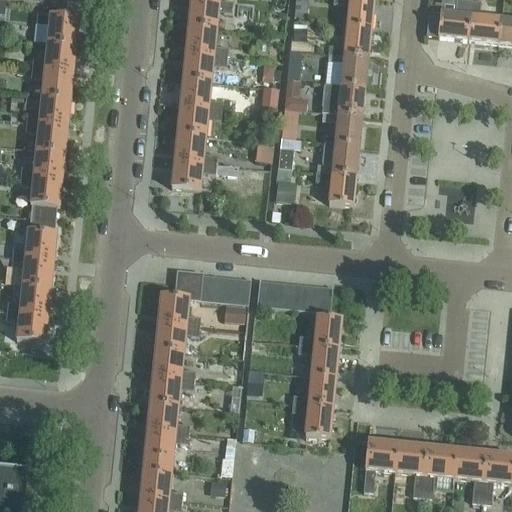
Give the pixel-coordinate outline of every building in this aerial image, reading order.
[(282,0),(282,8),(292,9),(292,0),(282,0)] [(373,3),(339,0),(333,0),(333,7),(349,8),(346,30),(370,33),(373,3)] [(188,29),(216,32),(218,15),(224,15),(223,18),(229,18),(230,6),(191,2),(190,5),(193,6),(192,13),(190,13),(188,29)] [(468,45),(472,6),(464,5),(462,20),(440,18),(438,42),(468,45)] [(480,7),(472,6),(468,45),(498,48),(500,24),(478,22),(480,7)] [(295,7),(294,20),(306,21),(307,8),(295,7)] [(47,46),(75,49),(76,32),(75,32),(75,25),(77,25),(78,22),(37,18),(36,30),(42,31),(42,28),(49,29),(47,46)] [(511,25),(500,24),(498,48),(511,49),(511,25)] [(185,57),(225,61),(226,50),(221,49),(220,51),(214,51),(216,32),(188,29),(186,48),(188,48),(188,56),(185,55),(185,57)] [(293,29),(291,47),(301,48),(303,30),(293,29)] [(370,33),(346,30),(344,52),(328,51),(327,59),(367,63),(370,33)] [(32,73),(72,77),(72,74),(70,74),(71,67),(73,67),(75,49),(47,46),(45,65),(38,65),(39,62),(33,62),(33,64),(26,64),(25,72),(32,73)] [(290,56),(287,84),(298,85),(301,57),(290,56)] [(184,67),(182,84),(211,87),(212,69),(218,70),(218,72),(224,72),(225,61),(185,57),(185,60),(187,60),(187,67),(184,67)] [(367,63),(327,59),(326,67),(343,68),(341,90),(364,92),(367,63)] [(41,100),(69,103),(71,86),(69,86),(70,79),(72,79),(72,77),(32,73),(31,84),(36,84),(37,81),(43,82),(41,100)] [(248,81),(247,101),(264,101),(265,81),(248,81)] [(211,87),(182,84),(181,101),(183,101),(182,109),(180,108),(180,111),(220,115),(221,103),(215,102),(215,105),(209,104),(211,87)] [(364,92),(341,90),(338,111),(322,109),(322,117),(361,121),(364,92)] [(27,115),(26,126),(66,130),(66,128),(65,128),(66,120),(67,120),(69,103),(41,100),(39,119),(33,118),(33,116),(27,115)] [(220,115),(180,111),(179,113),(182,113),(181,120),(179,120),(177,138),(205,141),(207,122),(213,123),(213,125),(219,126),(220,115)] [(282,116),(280,143),(296,144),(298,118),(282,116)] [(361,121),(322,117),(310,116),(309,124),(337,127),(334,149),(358,151),(361,121)] [(66,130),(26,126),(25,138),(31,139),(31,136),(37,136),(36,154),(63,157),(65,140),(64,140),(64,133),(66,133),(66,130)] [(205,141),(177,138),(175,155),(177,155),(177,162),(175,162),(174,164),(214,168),(215,157),(210,156),(209,159),(203,158),(205,141)] [(358,151),(334,149),(322,147),(320,169),(316,169),(316,176),(355,180),(358,151)] [(255,166),(271,168),(273,151),(257,149),(255,166)] [(280,153),(278,173),(292,174),(293,155),(280,153)] [(63,157),(36,154),(34,173),(27,172),(28,170),(22,169),(21,180),(61,184),(61,181),(59,182),(60,174),(62,175),(63,157)] [(214,168),(174,164),(174,167),(176,167),(176,174),(173,174),(172,192),(200,195),(201,176),(207,176),(207,179),(213,179),(214,168)] [(232,182),(250,187),(254,172),(236,168),(232,182)] [(355,180),(316,176),(315,184),(331,186),(328,208),(352,211),(355,180)] [(278,179),(275,208),(294,210),(297,187),(290,186),(290,181),(278,179)] [(61,184),(21,180),(19,192),(25,192),(25,190),(32,191),(30,209),(31,209),(29,222),(55,225),(56,211),(58,212),(60,194),(58,194),(59,186),(61,186),(61,184)] [(55,225),(29,222),(28,236),(27,235),(25,254),(19,253),(19,251),(14,250),(12,262),(52,266),(52,263),(50,263),(51,256),(53,256),(55,238),(53,238),(55,225)] [(22,290),(49,293),(51,275),(49,275),(50,267),(52,268),(52,266),(12,262),(11,274),(16,274),(17,271),(23,272),(22,290)] [(200,291),(201,280),(201,278),(176,276),(175,288),(200,291)] [(200,291),(199,304),(211,305),(214,281),(201,280),(200,291)] [(214,281),(211,305),(224,306),(226,282),(214,281)] [(236,307),(238,284),(226,282),(224,306),(236,307)] [(250,285),(238,284),(236,307),(248,309),(250,285)] [(256,309),(268,310),(271,287),(258,286),(256,309)] [(268,310),(281,312),(283,288),(271,287),(268,310)] [(199,304),(200,291),(175,288),(174,301),(159,300),(158,318),(159,318),(158,325),(157,325),(157,327),(198,331),(199,320),(192,319),(192,321),(186,320),(188,303),(199,304)] [(281,312),(293,313),(295,289),(283,288),(281,312)] [(293,313),(301,314),(306,314),(308,290),(295,289),(293,313)] [(1,315),(47,320),(47,318),(45,318),(46,310),(48,310),(49,293),(22,290),(20,308),(13,307),(13,305),(8,304),(8,308),(2,308),(1,315)] [(308,290),(306,314),(317,315),(320,292),(308,290)] [(329,316),(332,293),(320,292),(317,315),(329,316)] [(244,328),(245,311),(225,309),(224,326),(244,328)] [(47,320),(1,315),(0,322),(0,323),(6,325),(6,327),(11,328),(11,325),(18,326),(16,344),(44,347),(46,329),(44,329),(45,322),(47,322),(47,320)] [(298,348),(337,352),(340,322),(317,319),(315,342),(299,340),(298,348)] [(198,331),(157,327),(156,330),(158,330),(157,336),(156,337),(154,354),(182,357),(184,338),(190,339),(190,341),(196,342),(198,331)] [(311,379),(335,382),(337,352),(298,348),(297,356),(313,358),(311,379)] [(151,381),(192,386),(198,386),(199,377),(193,376),(193,374),(187,373),(187,376),(181,375),(182,357),(154,354),(152,372),(154,372),(153,379),(151,379),(151,381)] [(292,407),(332,411),(335,382),(311,379),(309,401),(293,400),(292,407)] [(192,386),(151,381),(151,384),(152,384),(152,391),(150,391),(148,409),(177,411),(178,393),(185,393),(185,395),(191,396),(192,386)] [(217,382),(215,405),(224,406),(226,382),(217,382)] [(329,443),(332,411),(292,407),(291,415),(307,417),(305,440),(329,443)] [(177,411),(148,409),(147,426),(148,426),(148,433),(146,432),(146,435),(187,439),(188,428),(182,427),(181,430),(175,429),(177,411)] [(187,439),(146,435),(145,437),(147,437),(147,445),(144,445),(142,469),(170,472),(173,447),(179,447),(179,450),(186,451),(187,439)] [(219,471),(221,440),(210,439),(208,471),(219,471)] [(394,476),(397,449),(367,446),(364,473),(365,473),(362,496),(373,497),(375,474),(394,476)] [(422,502),(427,452),(397,449),(394,476),(415,478),(413,501),(422,502)] [(427,452),(422,502),(422,510),(431,510),(434,480),(454,482),(457,454),(427,452)] [(484,485),(487,457),(457,454),(454,482),(484,485)] [(511,459),(487,457),(484,485),(482,508),(481,511),(490,511),(493,486),(511,488),(511,459)] [(139,503),(180,507),(181,496),(174,495),(174,498),(168,497),(170,472),(142,469),(140,494),(141,494),(141,501),(139,500),(139,503)] [(0,511),(24,511),(28,474),(0,471),(0,511)] [(210,500),(224,501),(225,488),(211,487),(210,500)] [(179,511),(180,507),(139,503),(138,505),(140,505),(139,511),(179,511)]
